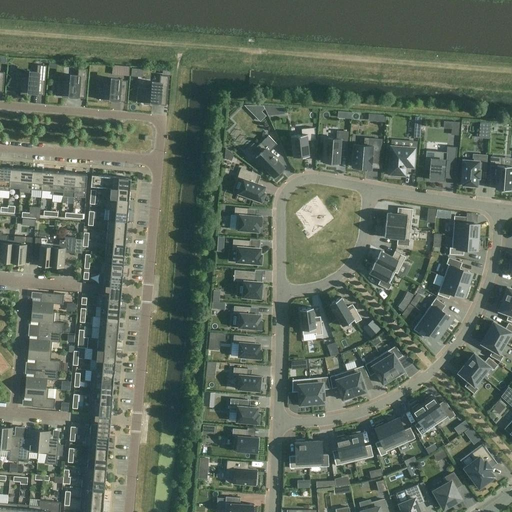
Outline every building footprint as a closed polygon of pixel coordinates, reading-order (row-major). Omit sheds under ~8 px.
[(22,79),(16,90),(21,91),(20,93),(44,95),(46,65),(38,65),(37,73),(31,72),(30,78),(22,78),(22,79)] [(63,83),(57,94),(62,94),(61,97),(85,99),(87,69),(78,68),(78,76),(71,76),(71,82),(63,81),(63,83)] [(138,101),(143,101),(143,104),(166,106),(169,76),(160,75),(159,83),(153,83),(153,89),(144,88),(144,90),(138,101)] [(112,85),(104,84),(103,86),(97,97),(102,98),(102,100),(125,102),(127,80),(112,79),(112,85)] [(302,135),(291,136),(293,157),(293,158),(309,156),(309,155),(307,140),(315,140),(314,128),(301,129),(302,135)] [(337,139),(325,138),(323,162),(329,162),(329,164),(337,165),(337,163),(338,163),(339,150),(346,150),(348,132),(337,131),(337,139)] [(282,169),(284,167),(269,152),(277,144),(269,135),(257,147),(262,152),(256,158),(274,177),(276,175),(277,177),(284,170),(282,169)] [(370,169),(371,163),(380,164),(382,139),(369,138),(368,143),(366,145),(354,144),(352,167),(362,167),(362,169),(370,169)] [(392,173),(392,176),(401,176),(401,174),(404,174),(405,166),(413,166),(414,148),(391,146),(389,173),(392,173)] [(447,146),(446,152),(435,151),(434,158),(425,157),(425,169),(429,170),(429,179),(445,181),(446,165),(455,166),(457,147),(447,146)] [(474,185),(476,185),(477,177),(479,177),(480,171),(485,171),(487,155),(473,154),(472,161),(463,160),(461,183),(464,183),(464,184),(466,185),(466,187),(474,187),(474,185)] [(511,172),(511,166),(501,165),(502,157),(491,156),(489,177),(496,178),(495,189),(511,190),(511,172)] [(10,187),(11,168),(0,167),(0,172),(0,190),(10,191),(10,187)] [(10,187),(20,188),(22,169),(11,168),(10,187)] [(265,186),(254,183),(257,174),(241,168),(237,178),(243,180),(238,193),(261,201),(265,193),(263,192),(265,186)] [(32,189),(31,189),(33,170),(22,169),(20,188),(20,192),(31,193),(32,189)] [(31,189),(32,189),(42,190),(44,171),(33,170),(31,189)] [(42,190),(52,190),(53,191),(54,172),(44,171),(42,190)] [(53,191),(52,190),(52,194),(63,195),(65,173),(54,172),(53,191)] [(63,195),(74,196),(76,173),(65,173),(63,195)] [(87,174),(76,173),(74,196),(85,197),(87,174)] [(91,186),(111,188),(130,189),(131,178),(92,175),(91,186)] [(129,200),(130,189),(111,188),(110,198),(129,200)] [(128,211),(129,200),(110,198),(106,198),(105,209),(109,210),(109,209),(128,211)] [(259,225),(261,226),(261,216),(246,215),(247,208),(235,207),(234,215),(236,215),(235,229),(258,231),(259,225)] [(397,213),(386,212),(385,225),(411,227),(413,209),(401,207),(400,214),(397,213)] [(127,222),(128,211),(109,209),(109,210),(108,220),(127,222)] [(454,216),(453,235),(478,237),(479,224),(466,223),(466,217),(454,216)] [(108,220),(107,231),(126,232),(127,222),(108,220)] [(411,227),(385,225),(384,237),(397,238),(397,245),(409,246),(411,227)] [(12,262),(14,240),(8,240),(8,235),(3,235),(3,232),(0,231),(0,246),(1,247),(0,261),(0,263),(5,263),(7,262),(12,262)] [(106,241),(126,243),(126,232),(107,231),(106,241)] [(478,237),(453,235),(452,247),(450,247),(449,254),(463,255),(464,249),(477,250),(477,249),(479,249),(480,241),(478,241),(478,237)] [(14,240),(12,262),(17,263),(19,264),(24,265),(24,263),(25,249),(31,249),(32,237),(21,236),(20,241),(14,240)] [(53,244),(51,265),(56,266),(57,268),(63,268),(63,266),(64,252),(75,253),(76,237),(65,236),(64,240),(60,240),(59,244),(53,244)] [(51,265),(53,244),(46,243),(47,239),(35,238),(34,250),(40,250),(39,264),(39,266),(44,266),(46,265),(51,265)] [(260,254),(260,248),(249,247),(250,241),(233,239),(232,250),(237,250),(236,261),(261,264),(262,254),(260,254)] [(106,241),(105,252),(124,254),(125,254),(126,243),(106,241)] [(380,250),(374,261),(397,273),(406,256),(395,251),(392,256),(380,250)] [(105,263),(123,265),(124,254),(105,252),(105,263)] [(448,264),(444,276),(468,285),(472,273),(460,268),(462,262),(448,257),(446,263),(448,264)] [(397,273),(374,261),(368,272),(381,279),(378,284),(389,290),(392,284),(389,283),(395,272),(397,273)] [(123,275),(123,265),(105,263),(101,262),(100,273),(123,275)] [(255,272),(234,270),(233,281),(244,282),(243,297),(260,298),(261,297),(263,297),(263,289),(261,289),(262,282),(254,282),(255,272)] [(121,297),(121,296),(121,290),(122,287),(122,286),(123,275),(100,273),(99,285),(109,286),(109,289),(108,295),(98,294),(97,306),(101,306),(120,308),(121,297)] [(468,285),(444,276),(437,294),(449,299),(451,293),(463,297),(464,296),(465,297),(468,289),(466,288),(468,285)] [(511,288),(507,287),(503,299),(511,302),(511,288)] [(33,301),(32,311),(55,313),(55,312),(52,312),(53,303),(63,304),(64,294),(42,292),(41,301),(33,301)] [(348,309),(347,307),(341,297),(329,304),(342,326),(353,319),(355,323),(361,319),(354,306),(348,309)] [(435,298),(424,314),(445,328),(452,318),(442,310),(445,305),(435,298)] [(511,302),(503,299),(502,301),(500,300),(497,308),(499,309),(499,311),(511,315),(509,321),(511,322),(511,302)] [(101,306),(100,317),(119,318),(120,308),(101,306)] [(260,320),(260,315),(249,314),(250,307),(234,306),(233,313),(237,314),(236,327),(261,329),(262,320),(260,320)] [(323,334),(321,320),(315,321),(314,317),(313,307),(299,309),(303,335),(315,333),(316,335),(323,334)] [(54,322),(55,313),(32,311),(31,321),(40,322),(39,330),(63,332),(64,323),(54,322)] [(445,328),(424,314),(413,329),(423,337),(426,331),(437,339),(445,328)] [(99,328),(118,329),(119,319),(119,318),(100,317),(99,328)] [(493,322),(487,332),(505,343),(511,332),(511,325),(508,323),(505,328),(493,322)] [(99,328),(98,338),(117,340),(118,329),(99,328)] [(63,333),(63,332),(39,330),(38,339),(30,338),(29,349),(51,351),(52,341),(60,342),(61,333),(63,333)] [(505,343),(487,332),(481,343),(492,350),(489,355),(500,361),(503,356),(499,353),(505,343)] [(239,356),(251,357),(251,359),(259,360),(259,358),(261,358),(262,349),(260,349),(260,344),(254,344),(255,337),(235,336),(234,343),(240,343),(239,356)] [(97,349),(116,351),(117,340),(98,338),(97,349)] [(380,355),(393,377),(395,375),(397,377),(404,373),(403,371),(404,370),(397,359),(403,355),(395,346),(380,355)] [(51,360),(51,351),(29,349),(28,359),(36,360),(36,368),(60,370),(61,361),(51,360)] [(97,349),(96,360),(115,362),(116,351),(97,349)] [(466,363),(482,376),(490,367),(493,370),(498,365),(488,357),(484,362),(474,353),(466,363)] [(393,377),(380,355),(365,364),(370,375),(376,372),(383,383),(393,377)] [(95,371),(114,372),(115,372),(115,362),(96,360),(95,370),(95,371)] [(301,369),(300,360),(293,361),(292,369),(301,369)] [(35,374),(35,361),(27,361),(27,374),(35,374)] [(482,376),(466,363),(458,372),(468,381),(464,386),(474,393),(478,389),(474,385),(482,376)] [(346,371),(354,395),(366,391),(362,379),(368,377),(363,365),(346,371)] [(236,375),(235,388),(259,390),(260,384),(262,385),(262,377),(247,375),(247,368),(233,367),(233,375),(236,375)] [(60,371),(60,370),(36,368),(35,377),(27,376),(26,386),(48,388),(46,388),(47,379),(56,380),(57,371),(60,371)] [(91,381),(113,383),(114,372),(95,371),(95,370),(91,370),(91,381)] [(354,395),(346,371),(329,376),(332,388),(338,386),(342,399),(344,398),(345,400),(352,398),(352,396),(354,395)] [(310,378),(312,403),(324,402),(323,389),(330,389),(327,377),(310,378)] [(312,403),(310,378),(292,380),(292,392),(298,391),(300,405),(301,404),(301,406),(310,406),(309,404),(312,403)] [(91,381),(90,392),(112,394),(113,383),(91,381)] [(48,388),(26,386),(25,397),(33,397),(32,406),(54,408),(55,398),(47,398),(48,388)] [(49,387),(49,395),(57,395),(57,387),(49,387)] [(90,392),(89,403),(112,405),(112,394),(90,392)] [(422,403),(437,424),(447,417),(449,419),(455,415),(446,402),(441,406),(433,395),(432,396),(431,394),(424,399),(426,401),(422,403)] [(247,400),(230,398),(229,412),(237,412),(236,421),(258,423),(259,414),(257,414),(258,408),(247,407),(247,400)] [(91,424),(90,435),(109,437),(110,426),(110,425),(110,420),(111,416),(112,405),(89,403),(88,414),(98,415),(98,419),(97,424),(91,424)] [(437,424),(422,403),(419,405),(418,404),(411,408),(413,410),(412,410),(419,421),(414,425),(421,435),(437,424)] [(387,423),(397,446),(415,438),(410,427),(404,430),(399,418),(387,423)] [(397,446),(387,423),(383,424),(383,423),(375,426),(376,428),(375,428),(380,440),(375,443),(381,456),(387,453),(386,451),(397,446)] [(8,460),(18,461),(20,437),(11,437),(12,428),(2,427),(0,450),(9,450),(8,460)] [(234,436),(233,450),(257,452),(258,437),(247,436),(247,429),(233,428),(232,436),(234,436)] [(29,452),(38,453),(40,431),(30,430),(29,438),(20,437),(18,461),(19,461),(19,459),(28,460),(29,452)] [(50,431),(40,431),(38,453),(47,454),(46,464),(56,465),(57,455),(62,456),(63,445),(58,445),(58,440),(49,440),(50,431)] [(348,436),(354,461),(373,456),(370,444),(364,446),(361,433),(360,433),(360,431),(352,433),(352,435),(348,436)] [(108,447),(109,437),(90,435),(86,434),(85,446),(89,446),(108,447)] [(354,461),(348,436),(345,437),(344,435),(336,437),(337,439),(336,439),(339,452),(333,453),(336,465),(354,461)] [(309,467),(308,442),(304,442),(304,440),(296,440),(296,442),(295,442),(296,455),(289,456),(289,468),(309,467)] [(308,442),(309,467),(329,466),(328,454),(322,454),(321,441),(308,442)] [(464,468),(479,487),(494,476),(489,469),(491,468),(488,463),(494,459),(483,444),(469,454),(473,461),(464,468)] [(89,446),(88,457),(107,458),(108,447),(89,446)] [(88,457),(87,467),(106,469),(107,458),(88,457)] [(225,482),(255,485),(256,470),(248,469),(246,467),(247,463),(248,463),(248,462),(227,460),(225,482)] [(105,480),(106,469),(87,467),(83,467),(82,478),(105,480)] [(461,484),(453,473),(444,478),(447,483),(434,491),(439,501),(438,501),(441,507),(442,506),(443,508),(461,498),(455,488),(461,484)] [(105,480),(82,478),(81,488),(104,490),(105,480)] [(424,501),(417,484),(404,489),(409,500),(399,504),(402,511),(420,511),(417,504),(426,501),(426,500),(424,501)] [(81,488),(81,499),(103,501),(104,490),(81,488)] [(240,503),(240,497),(226,496),(224,511),(253,511),(254,504),(240,503)] [(80,511),(84,511),(84,510),(103,511),(104,502),(103,501),(81,499),(80,511)] [(371,509),(361,511),(388,511),(384,499),(370,503),(371,509)] [(40,506),(39,511),(59,511),(61,502),(40,500),(39,506),(40,506)] [(6,511),(17,511),(18,508),(19,504),(7,503),(6,511)]
